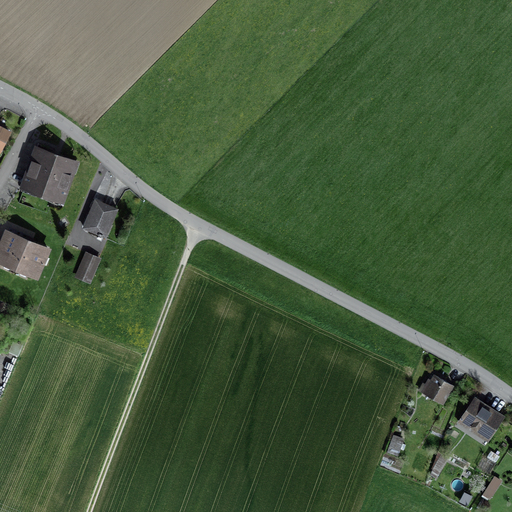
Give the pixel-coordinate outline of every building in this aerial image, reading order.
[(0,153),(10,135),(0,130),(0,153)] [(76,164),(33,149),(18,191),(61,205),(76,164)] [(104,237),(114,211),(95,203),(84,229),(104,237)] [(48,251),(4,233),(0,242),(0,265),(36,280),(48,251)] [(76,249),(71,247),(66,260),(71,262),(76,249)] [(88,284),(99,260),(85,254),(75,279),(88,284)] [(23,345),(14,341),(9,351),(18,355),(23,345)] [(443,406),(452,390),(433,379),(430,384),(428,383),(425,388),(422,387),(419,392),(443,406)] [(503,419),(474,401),(458,425),(487,443),(503,419)] [(395,436),(390,453),(397,456),(402,439),(395,436)] [(436,475),(446,457),(441,454),(433,468),(431,473),(436,475)] [(500,481),(495,477),(484,494),(489,497),(500,481)]
